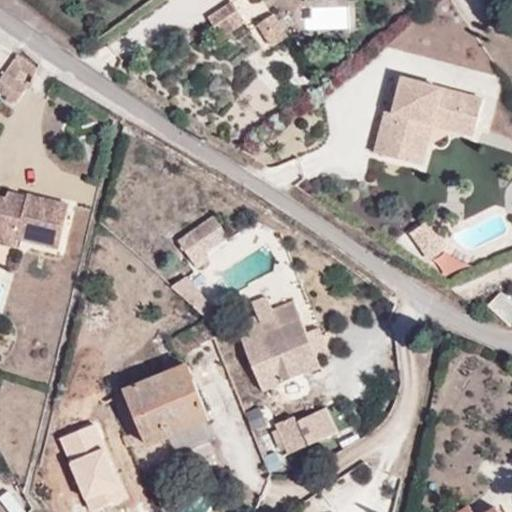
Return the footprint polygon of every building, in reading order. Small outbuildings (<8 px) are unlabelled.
[(228,27),(253,12),(245,0),(229,0),(216,9),(228,27)] [(282,6),(271,12),(278,23),(288,16),(282,6)] [(278,23),(271,12),(266,15),(280,38),(295,28),(288,16),(278,23)] [(36,67),(15,54),(3,71),(12,77),(18,66),(32,75),(36,67)] [(3,71),(0,76),(0,92),(16,104),(26,87),(12,77),(3,71)] [(432,114),(474,124),(482,96),(401,75),(399,82),(395,99),(392,110),(385,108),(374,151),(405,159),(416,117),(430,121),(432,114)] [(395,99),(399,82),(392,80),(388,97),(395,99)] [(472,132),(474,124),(432,114),(430,121),(472,132)] [(419,162),(430,121),(416,117),(405,159),(419,162)] [(26,203),(27,197),(8,193),(7,199),(26,203)] [(0,197),(0,243),(17,248),(18,239),(60,249),(70,205),(28,195),(27,197),(26,203),(7,199),(0,197)] [(224,237),(210,216),(187,232),(177,245),(193,268),(205,260),(200,253),(224,237)] [(423,245),(436,234),(426,221),(412,231),(423,245)] [(446,248),(436,234),(423,245),(432,258),(446,248)] [(183,278),(170,287),(204,318),(205,320),(205,321),(216,316),(183,278)] [(510,324),(511,322),(511,304),(500,293),(490,305),(510,324)] [(249,302),(254,316),(257,322),(272,316),(269,309),(264,295),(249,302)] [(319,366),(314,355),(305,332),(292,300),(269,309),(272,316),(257,322),(254,316),(234,324),(261,390),(319,366)] [(205,321),(205,320),(164,344),(167,347),(163,350),(171,358),(175,354),(176,357),(212,337),(205,321)] [(305,332),(314,355),(326,349),(317,326),(305,332)] [(149,444),(211,418),(198,387),(188,364),(127,389),(149,444)] [(198,387),(211,418),(227,412),(214,380),(198,387)] [(287,450),(334,431),(323,406),(295,420),(293,415),(275,422),(287,450)]
